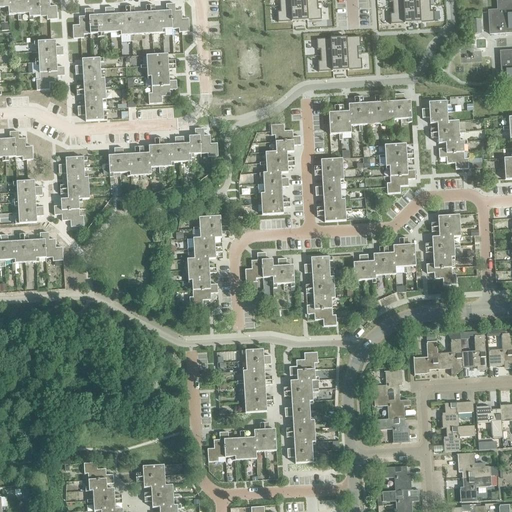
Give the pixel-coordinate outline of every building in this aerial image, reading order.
[(5,9),(8,9),(7,0),(0,0),(0,5),(5,5),(5,9)] [(18,21),(19,21),(17,0),(7,0),(8,9),(8,16),(17,15),(18,21)] [(20,15),(28,15),(29,15),(28,0),(29,0),(28,0),(17,0),(19,21),(21,21),(20,15)] [(29,15),(28,15),(29,22),(33,22),(33,18),(39,17),(38,0),(29,0),(28,0),(29,15)] [(38,0),(39,17),(46,17),(46,21),(57,20),(56,7),(49,7),(49,0),(38,0)] [(410,0),(388,0),(389,3),(392,3),(392,9),(411,8),(410,0)] [(497,11),(488,11),(489,35),(502,34),(511,33),(511,51),(500,52),(500,57),(501,80),(506,80),(506,84),(511,83),(511,0),(496,1),(497,11)] [(174,4),(170,5),(171,30),(178,30),(178,33),(189,32),(188,19),(181,20),(181,11),(175,12),(174,4)] [(317,4),(298,6),(299,22),(321,20),(320,10),(317,10),(317,4)] [(166,12),(160,13),(161,34),(165,34),(164,30),(171,30),(170,5),(165,5),(166,12)] [(146,13),(140,14),(141,35),(144,35),(144,32),(151,31),(150,6),(145,6),(146,13)] [(154,6),(150,6),(151,31),(158,31),(158,34),(161,34),(160,13),(154,13),(154,6)] [(280,12),(277,12),(277,23),(299,22),(298,6),(279,7),(280,12)] [(119,15),(121,37),(129,36),(130,42),(131,42),(129,7),(125,7),(125,15),(119,15)] [(134,7),(129,7),(131,42),(133,42),(132,36),(141,35),(140,14),(134,14),(134,7)] [(430,7),(411,8),(412,24),(434,22),(433,12),(430,12),(430,7)] [(103,34),(110,34),(109,8),(104,9),(105,16),(99,16),(100,38),(103,38),(103,34)] [(117,37),(121,37),(119,15),(114,15),(113,8),(109,8),(110,34),(117,33),(117,37)] [(393,14),(390,15),(390,25),(412,24),(411,8),(392,9),(393,14)] [(97,38),(100,38),(99,16),(93,17),(93,9),(88,10),(90,35),(97,34),(97,38)] [(83,35),(90,35),(88,10),(84,10),(84,17),(78,18),(79,26),(72,26),(73,39),(83,39),(83,35)] [(359,38),(338,39),(339,55),(357,54),(356,48),(359,48),(359,38)] [(338,39),(316,40),(316,51),(319,51),(320,56),(339,55),(338,39)] [(37,46),(38,53),(63,52),(63,47),(55,48),(55,42),(33,43),(33,47),(37,46)] [(34,60),(35,64),(56,62),(56,57),(63,56),(63,52),(38,53),(38,60),(34,60)] [(357,54),(339,55),(340,71),(361,70),(360,60),(357,60),(357,54)] [(140,66),(140,68),(175,65),(175,61),(167,62),(167,55),(145,57),(146,66),(140,66)] [(320,62),(317,62),(317,73),(340,71),(339,55),(320,56),(320,62)] [(74,67),(75,71),(100,70),(99,63),(103,63),(103,59),(81,60),(81,67),(74,67)] [(38,67),(39,74),(64,72),(64,68),(57,68),(56,62),(35,64),(35,67),(38,67)] [(146,69),(147,78),(168,76),(168,70),(175,70),(175,65),(140,68),(140,69),(146,69)] [(82,75),(82,81),(104,80),(104,76),(100,77),(100,70),(75,71),(75,76),(82,75)] [(64,72),(39,74),(39,81),(36,81),(36,91),(49,90),(49,84),(57,83),(57,77),(64,76),(64,72)] [(151,81),(151,88),(176,86),(176,81),(169,82),(168,76),(147,78),(147,81),(151,81)] [(76,87),(76,92),(111,89),(111,88),(105,88),(104,80),(82,81),(83,87),(76,87)] [(176,86),(151,88),(152,94),(148,95),(149,105),(162,104),(161,97),(170,97),(169,91),(177,90),(176,86)] [(84,96),(84,101),(105,100),(105,91),(111,91),(111,89),(76,92),(76,96),(84,96)] [(395,102),(389,103),(390,124),(394,124),(393,121),(400,120),(399,95),(394,95),(395,102)] [(403,95),(399,95),(400,120),(407,120),(407,123),(411,123),(410,105),(410,102),(404,102),(403,95)] [(374,104),(369,104),(370,125),(373,125),(373,122),(380,121),(378,96),(374,96),(374,104)] [(383,96),(378,96),(380,121),(387,121),(387,124),(390,124),(389,103),(383,103),(383,96)] [(348,105),(348,113),(349,113),(350,127),(358,126),(359,132),(360,132),(358,97),(354,98),(354,105),(348,105)] [(363,97),(358,97),(360,132),(361,132),(361,126),(370,125),(369,104),(363,104),(363,97)] [(77,108),(77,112),(103,110),(102,103),(106,103),(105,100),(84,101),(84,107),(77,108)] [(421,110),(421,114),(447,113),(446,106),(450,106),(450,102),(428,103),(428,109),(421,110)] [(340,140),(338,106),(334,106),(334,113),(328,114),(329,135),(338,134),(339,141),(340,140)] [(343,106),(338,106),(340,140),(342,140),(341,134),(350,134),(350,127),(349,113),(348,113),(343,113),(343,106)] [(103,110),(77,112),(78,117),(85,116),(85,122),(107,121),(107,117),(103,117),(103,110)] [(429,125),(436,124),(451,123),(451,122),(451,119),(447,120),(447,113),(421,114),(422,119),(429,118),(429,125)] [(502,128),(502,129),(511,128),(511,117),(508,118),(508,127),(502,128)] [(430,130),(430,134),(465,132),(465,131),(459,131),(458,122),(451,122),(451,123),(436,124),(437,129),(430,130)] [(274,136),(275,143),(300,142),(300,137),(293,138),(292,131),(284,132),(283,125),(270,126),(271,137),(274,136)] [(509,130),(509,139),(511,138),(511,128),(502,129),(503,130),(509,130)] [(203,129),(199,130),(200,155),(207,154),(207,158),(218,157),(217,144),(210,145),(210,136),(203,137),(203,129)] [(188,137),(189,145),(190,159),(191,159),(193,159),(193,155),(200,155),(199,130),(194,130),(195,137),(188,137)] [(18,132),(13,133),(15,158),(22,158),(22,161),(32,160),(32,147),(25,148),(25,139),(19,140),(18,132)] [(437,138),(438,145),(445,144),(459,143),(459,142),(459,134),(465,134),(465,132),(430,134),(430,139),(437,138)] [(10,140),(3,141),(5,162),(8,162),(8,158),(15,158),(13,133),(9,133),(10,140)] [(175,146),(169,146),(170,167),(174,167),(173,164),(180,163),(179,138),(174,138),(175,146)] [(183,138),(179,138),(180,163),(187,163),(187,166),(191,166),(191,159),(190,159),(189,145),(184,145),(183,138)] [(148,147),(148,154),(149,154),(150,169),(159,168),(159,174),(160,174),(158,139),(154,140),(154,147),(148,147)] [(163,139),(158,139),(160,174),(162,174),(161,168),(170,167),(169,146),(163,146),(163,139)] [(272,150),(272,153),(272,154),(286,153),(293,153),(293,146),(300,146),(300,142),(275,143),(275,150),(272,150)] [(438,145),(438,154),(463,153),(463,146),(467,146),(466,142),(459,142),(459,143),(445,144),(438,145)] [(378,156),(378,157),(413,155),(413,151),(406,151),(405,145),(384,146),(384,155),(378,156)] [(143,147),(138,148),(140,173),(147,173),(147,176),(151,176),(150,169),(149,154),(148,154),(143,155),(143,147)] [(134,155),(129,156),(130,177),(133,177),(133,173),(140,173),(138,148),(134,148),(134,155)] [(120,174),(118,149),(114,149),(114,156),(108,157),(109,178),(113,178),(113,175),(120,174)] [(122,149),(118,149),(120,174),(126,174),(127,177),(130,177),(129,156),(123,156),(122,149)] [(259,163),(259,165),(294,163),(294,158),(287,159),(286,153),(272,154),(272,153),(265,154),(265,163),(259,163)] [(463,153),(438,154),(439,165),(455,164),(455,171),(468,170),(467,159),(464,160),(463,153)] [(384,158),(385,167),(407,166),(406,160),(413,160),(413,155),(378,157),(378,159),(384,158)] [(58,166),(58,171),(83,169),(83,162),(86,162),(86,158),(65,159),(65,166),(58,166)] [(507,163),(507,170),(511,169),(511,159),(510,159),(503,159),(503,163),(507,163)] [(313,168),(313,172),(338,171),(338,164),(341,163),(341,160),(320,161),(320,167),(313,168)] [(265,166),(266,174),(280,174),(287,174),(287,167),(294,167),(294,163),(259,165),(259,166),(265,166)] [(389,170),(389,177),(414,175),(414,171),(407,171),(407,166),(385,167),(385,170),(389,170)] [(66,175),(66,180),(87,179),(87,176),(84,176),(83,169),(58,171),(58,175),(66,175)] [(321,176),(321,182),(342,181),(342,177),(339,177),(338,171),(313,172),(314,176),(321,176)] [(262,178),(263,185),(288,183),(288,179),(281,179),(280,174),(266,174),(259,174),(259,178),(262,178)] [(414,175),(389,177),(390,184),(386,184),(387,195),(400,194),(399,187),(408,187),(407,180),(415,180),(414,175)] [(59,187),(59,191),(84,189),(84,183),(88,182),(87,179),(66,180),(66,186),(59,187)] [(314,188),(315,192),(340,191),(339,184),(343,184),(342,181),(321,182),(322,187),(314,188)] [(16,187),(16,194),(42,192),(41,188),(34,188),(34,182),(12,183),(12,187),(16,187)] [(260,192),(260,195),(281,194),(281,188),(288,188),(288,183),(263,185),(263,192),(260,192)] [(67,195),(67,200),(67,201),(82,200),(89,200),(89,197),(89,196),(85,196),(84,189),(59,191),(60,195),(67,195)] [(322,196),(323,202),(344,201),(344,198),(340,198),(340,191),(315,192),(315,197),(322,196)] [(13,201),(13,204),(35,203),(35,197),(42,197),(42,192),(16,194),(17,201),(13,201)] [(260,195),(261,205),(289,204),(289,199),(282,200),(281,194),(260,195)] [(53,207),(53,212),(79,210),(78,203),(82,203),(82,200),(67,201),(67,200),(60,201),(60,207),(53,207)] [(316,208),(316,213),(351,211),(351,209),(344,210),(344,201),(323,202),(323,208),(316,208)] [(17,207),(17,214),(43,213),(42,208),(35,209),(35,203),(13,204),(13,207),(17,207)] [(289,204),(261,205),(261,216),(283,215),(282,209),(290,208),(289,204)] [(79,210),(53,212),(54,216),(61,216),(61,222),(70,221),(70,228),(83,227),(83,217),(79,217),(79,210)] [(351,211),(316,213),(316,217),(323,217),(324,223),(345,222),(345,212),(351,212),(351,211)] [(43,213),(17,214),(18,221),(14,221),(14,225),(36,224),(36,217),(43,217),(43,213)] [(430,224),(431,228),(456,227),(455,220),(459,220),(459,216),(437,217),(437,224),(430,224)] [(193,228),(193,230),(228,228),(227,223),(220,224),(220,217),(198,219),(199,228),(193,228)] [(438,232),(438,238),(453,237),(453,238),(460,237),(460,234),(456,234),(456,227),(431,228),(431,233),(438,232)] [(199,231),(199,239),(199,240),(214,239),(221,239),(221,232),(228,232),(228,228),(193,230),(193,231),(199,231)] [(39,241),(34,242),(35,263),(38,263),(38,259),(45,259),(43,234),(39,234),(39,241)] [(48,234),(43,234),(45,259),(52,259),(52,262),(54,262),(61,262),(62,262),(62,249),(55,249),(54,240),(48,241),(48,234)] [(19,242),(13,243),(14,264),(18,264),(18,261),(24,260),(23,235),(19,235),(19,242)] [(27,235),(23,235),(24,260),(31,260),(32,263),(35,263),(34,242),(28,242),(27,235)] [(7,236),(3,236),(4,261),(11,261),(11,265),(14,264),(13,243),(7,243),(7,236)] [(424,245),(425,249),(459,247),(459,246),(453,246),(453,238),(453,237),(438,238),(431,238),(432,244),(424,245)] [(187,249),(187,251),(222,249),(221,244),(214,244),(214,239),(199,240),(199,239),(192,240),(193,249),(187,249)] [(392,247),(393,254),(394,268),(395,268),(403,268),(403,274),(405,274),(402,239),(398,239),(398,246),(392,247)] [(407,239),(402,239),(405,274),(406,274),(406,268),(415,267),(414,245),(407,246),(407,239)] [(372,255),(373,262),(374,277),(375,277),(377,277),(377,273),(384,272),(383,247),(378,248),(379,255),(372,255)] [(387,247),(383,247),(384,272),(391,272),(391,276),(395,275),(395,268),(394,268),(393,254),(387,254),(387,247)] [(432,253),(432,259),(454,258),(453,249),(460,249),(459,247),(425,249),(425,254),(432,253)] [(193,252),(193,260),(193,261),(208,260),(215,260),(215,253),(222,253),(222,249),(187,251),(187,252),(193,252)] [(255,279),(262,279),(261,254),(256,254),(257,261),(250,262),(251,270),(244,271),(245,284),(255,283),(255,279)] [(269,282),(272,282),(272,268),(272,260),(265,261),(265,254),(261,254),(262,279),(269,279),(269,282)] [(364,281),(363,256),(358,256),(359,263),(352,263),(354,285),(358,285),(357,281),(364,281)] [(367,256),(363,256),(364,281),(371,281),(371,284),(375,284),(375,277),(374,277),(373,262),(368,263),(367,256)] [(303,266),(304,270),(329,269),(328,262),(332,262),(332,258),(310,259),(310,265),(303,266)] [(426,265),(426,270),(451,268),(451,261),(454,261),(454,258),(432,259),(433,265),(426,265)] [(190,264),(190,271),(216,269),(215,265),(208,265),(208,260),(193,261),(193,260),(186,260),(186,264),(190,264)] [(272,282),(272,289),(276,289),(276,285),(283,285),(281,260),(277,260),(277,267),(272,268),(272,282)] [(286,260),(281,260),(283,285),(290,285),(290,288),(294,288),(292,266),(286,267),(286,260)] [(451,268),(426,270),(426,274),(433,274),(434,280),(442,279),(443,286),(456,285),(455,275),(451,275),(451,268)] [(187,278),(188,281),(209,280),(209,274),(216,274),(216,269),(190,271),(191,278),(187,278)] [(311,274),(311,280),(333,279),(333,275),(329,275),(329,269),(304,270),(304,275),(311,274)] [(304,286),(305,291),(330,289),(329,282),(333,282),(333,279),(311,280),(312,286),(304,286)] [(191,284),(192,291),(217,290),(217,285),(209,286),(209,280),(188,281),(188,285),(191,284)] [(312,295),(313,300),(334,299),(334,296),(330,296),(330,289),(305,291),(305,295),(312,295)] [(217,290),(192,291),(192,298),(189,298),(189,309),(202,308),(202,301),(210,301),(210,295),(217,294),(217,290)] [(306,306),(306,311),(331,309),(331,302),(334,302),(334,299),(313,300),(313,306),(306,306)] [(331,309),(306,311),(306,315),(314,315),(314,321),(322,320),(323,327),(336,326),(335,316),(332,316),(331,309)] [(474,352),(461,353),(460,353),(461,365),(461,369),(478,368),(478,371),(485,371),(485,372),(486,372),(485,365),(485,364),(485,363),(483,332),(473,333),(474,352)] [(511,368),(511,364),(511,362),(511,361),(511,358),(511,350),(511,334),(501,335),(502,351),(487,352),(488,367),(505,366),(506,369),(511,368)] [(436,355),(437,370),(450,369),(450,377),(455,376),(455,365),(461,365),(460,353),(461,353),(460,340),(450,341),(451,354),(437,355),(436,355)] [(428,371),(437,370),(436,355),(437,355),(436,342),(426,343),(427,359),(413,360),(413,375),(429,374),(428,371)] [(245,356),(245,362),(270,361),(270,356),(263,357),(262,351),(241,352),(241,356),(245,356)] [(289,368),(289,372),(314,371),(313,364),(317,364),(316,353),(303,354),(304,361),(295,361),(296,368),(289,368)] [(242,370),(242,373),(264,372),(263,366),(270,365),(270,361),(245,362),(245,369),(242,370)] [(296,376),(297,382),(311,381),(311,382),(318,381),(318,378),(314,378),(314,371),(289,372),(289,377),(296,376)] [(237,382),(237,383),(271,381),(271,377),(264,377),(264,372),(242,373),(243,382),(237,382)] [(370,398),(373,398),(373,397),(398,396),(398,387),(401,387),(400,372),(385,372),(386,387),(370,388),(370,398)] [(243,384),(243,393),(265,392),(265,386),(272,386),(271,381),(237,383),(237,385),(243,384)] [(283,389),(283,393),(318,391),(317,390),(311,390),(311,382),(311,381),(297,382),(289,382),(290,388),(283,389)] [(290,397),(291,403),(312,402),(312,393),(318,393),(318,391),(283,393),(283,398),(290,397)] [(247,396),(248,403),(273,402),(272,397),(265,398),(265,392),(243,393),(244,396),(247,396)] [(387,406),(388,420),(388,421),(403,420),(403,407),(410,407),(410,402),(399,402),(398,396),(373,397),(373,398),(374,407),(387,406)] [(273,402),(248,403),(248,410),(245,410),(245,414),(266,413),(266,406),(273,406),(273,402)] [(284,409),(284,414),(309,412),(309,405),(312,405),(312,402),(291,403),(291,409),(284,409)] [(442,429),(446,429),(457,428),(457,414),(473,413),(472,403),(444,405),(445,414),(441,414),(442,429)] [(511,406),(499,407),(499,411),(500,411),(500,422),(501,422),(511,421),(511,406)] [(500,411),(499,411),(490,411),(490,408),(475,408),(476,424),(491,423),(492,439),(502,438),(501,422),(500,422),(500,411)] [(292,418),(292,423),(313,422),(313,419),(310,419),(309,412),(284,414),(284,418),(292,418)] [(388,421),(388,420),(376,421),(376,431),(392,430),(393,445),(408,444),(407,428),(404,429),(403,420),(388,421)] [(285,430),(285,434),(311,432),(310,426),(314,425),(313,422),(292,423),(292,429),(285,430)] [(268,423),(263,424),(266,458),(267,458),(267,452),(276,452),(274,430),(268,431),(268,423)] [(253,431),(254,439),(255,453),(264,453),(264,459),(266,458),(263,424),(259,424),(260,431),(253,431)] [(446,429),(446,438),(443,438),(444,453),(459,452),(458,438),(474,436),(473,427),(457,428),(446,429)] [(240,440),(234,440),(235,461),(238,461),(238,458),(245,457),(244,432),(239,432),(240,440)] [(248,432),(244,432),(245,457),(252,457),(252,460),(256,460),(255,453),(254,439),(248,439),(248,432)] [(293,438),(293,444),(315,442),(315,439),(311,439),(311,432),(285,434),(286,438),(293,438)] [(225,458),(223,433),(219,434),(219,441),(213,441),(213,449),(207,450),(208,463),(218,462),(218,459),(225,458)] [(228,433),(223,433),(225,458),(232,458),(232,462),(235,461),(234,440),(228,440),(228,433)] [(286,450),(287,454),(312,453),(311,446),(315,446),(315,442),(293,444),(294,450),(286,450)] [(496,442),(478,443),(478,451),(496,450),(496,442)] [(312,453),(287,454),(287,459),(294,458),(295,465),(316,463),(316,459),(312,460),(312,453)] [(462,470),(462,479),(490,477),(489,468),(473,469),(472,454),(457,455),(458,470),(462,470)] [(87,475),(88,482),(113,480),(113,476),(105,476),(105,470),(97,470),(96,464),(83,464),(84,475),(87,475)] [(135,474),(135,479),(161,477),(160,470),(164,470),(163,466),(142,468),(142,474),(135,474)] [(394,478),(395,492),(395,493),(406,492),(410,492),(409,477),(406,477),(405,467),(377,469),(378,479),(394,478)] [(143,489),(150,488),(165,487),(165,484),(161,484),(161,477),(135,479),(136,483),(143,483),(143,489)] [(490,477),(462,479),(463,488),(459,488),(460,503),(476,502),(475,488),(491,487),(490,477)] [(85,492),(92,492),(92,491),(106,491),(106,490),(106,485),(113,484),(113,480),(88,482),(88,488),(85,489),(85,492)] [(143,494),(144,499),(179,496),(178,495),(172,495),(172,486),(165,487),(150,488),(151,494),(143,494)] [(87,501),(87,502),(121,500),(121,495),(114,496),(114,490),(106,490),(106,491),(92,491),(92,492),(93,500),(87,501)] [(395,502),(395,511),(411,511),(411,503),(418,503),(418,497),(407,498),(406,492),(395,493),(395,492),(381,493),(382,503),(395,502)] [(24,500),(20,500),(21,508),(29,507),(28,494),(26,494),(24,496),(24,500)] [(152,509),(159,508),(173,507),(173,506),(173,498),(179,498),(179,496),(144,499),(144,503),(151,503),(152,509)] [(93,511),(100,511),(115,511),(115,510),(114,505),(122,504),(121,500),(87,502),(87,503),(93,503),(93,511)]
